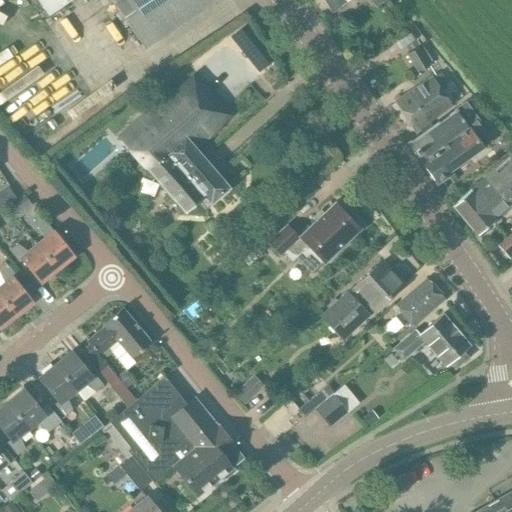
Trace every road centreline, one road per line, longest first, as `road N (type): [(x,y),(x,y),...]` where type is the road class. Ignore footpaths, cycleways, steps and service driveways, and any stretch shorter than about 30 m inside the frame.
road 1 (tertiary): [(511,358),(496,315),(280,0)]
road 2 (residential): [(308,503),(119,274)]
road 3 (tertiary): [(308,503),(382,449),(511,413)]
road 4 (residential): [(119,274),(0,142)]
road 5 (residential): [(0,368),(119,274)]
